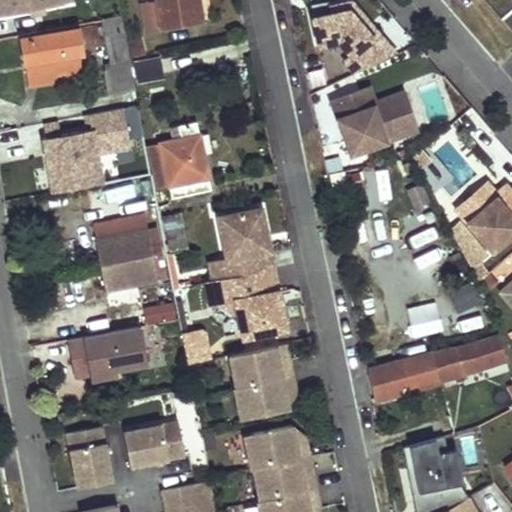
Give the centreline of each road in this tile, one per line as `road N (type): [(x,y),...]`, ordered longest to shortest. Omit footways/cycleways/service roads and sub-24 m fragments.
road 1 (residential): [(367,511),(260,0)]
road 2 (residential): [(0,310),(39,511)]
road 3 (residential): [(425,0),(511,100)]
